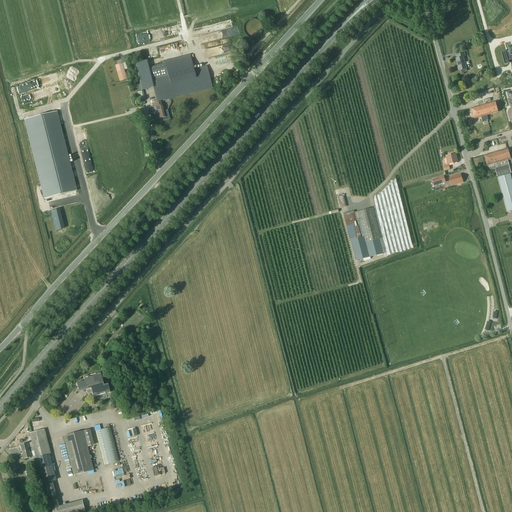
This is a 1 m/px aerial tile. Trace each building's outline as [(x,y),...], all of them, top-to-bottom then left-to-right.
[(508,55),(503,57),(506,59),(511,57),(511,56),(511,55),(511,54),(511,44),(511,45),(511,47),(506,49),(508,55)] [(459,71),(462,70),(462,72),(467,71),(466,69),(463,57),(465,56),(464,53),(456,55),(457,58),(456,59),(459,71)] [(153,87),(157,102),(161,102),(212,88),(207,66),(194,69),(190,54),(164,61),(165,64),(149,68),(147,61),(135,64),(142,90),(153,87)] [(231,54),(215,58),(217,64),(233,60),(231,54)] [(115,66),(119,82),(127,80),(122,64),(115,66)] [(163,111),(161,102),(157,102),(152,104),(152,105),(152,111),(154,111),(156,120),(162,118),(163,121),(170,119),(167,110),(163,111)] [(495,102),(471,109),(474,119),(481,117),(482,122),(488,120),(487,115),(495,113),(498,112),(495,102)] [(25,120),(34,156),(45,199),(76,191),(56,112),(25,120)] [(497,177),(498,176),(510,173),(511,173),(507,160),(511,159),(508,149),(484,155),(487,166),(494,164),(497,177)] [(446,156),(448,165),(458,162),(456,154),(446,156)] [(511,210),(511,180),(510,174),(510,173),(498,176),(498,177),(498,178),(507,212),(511,210)] [(461,175),(449,178),(452,185),(463,182),(461,175)] [(432,181),(434,186),(446,182),(444,177),(432,181)] [(377,197),(391,253),(393,253),(379,196),(377,197)] [(374,199),(388,254),(390,254),(376,198),(374,199)] [(344,216),(355,261),(383,254),(380,239),(372,209),(355,213),(354,213),(344,216)] [(61,211),(53,213),(60,235),(67,233),(65,224),(68,224),(64,216),(62,216),(61,211)] [(91,389),(93,397),(102,394),(108,392),(110,392),(107,384),(106,384),(104,385),(101,372),(92,375),(83,377),(87,390),(91,389)] [(119,461),(110,428),(96,431),(105,465),(119,461)] [(35,458),(49,455),(51,454),(44,429),(29,433),(32,446),(33,448),(34,451),(35,458)] [(94,471),(83,431),(63,436),(73,476),(94,471)] [(33,448),(32,446),(28,447),(27,443),(20,445),(22,452),(29,450),(33,448)] [(29,453),(34,451),(33,448),(29,450),(22,452),(24,459),(31,458),(29,453)] [(41,484),(48,511),(84,511),(83,506),(61,511),(53,481),(41,484)]
